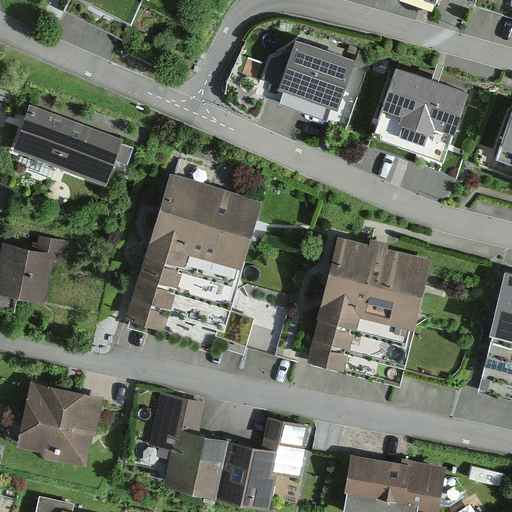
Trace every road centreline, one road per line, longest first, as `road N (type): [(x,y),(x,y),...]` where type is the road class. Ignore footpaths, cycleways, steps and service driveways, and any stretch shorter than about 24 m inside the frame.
road 1 (residential): [(511,442),(0,341)]
road 2 (unclassified): [(188,112),(232,21),(270,1),(305,2),(511,63)]
road 3 (residential): [(511,238),(423,214),(188,112)]
road 4 (residential): [(188,112),(0,27)]
